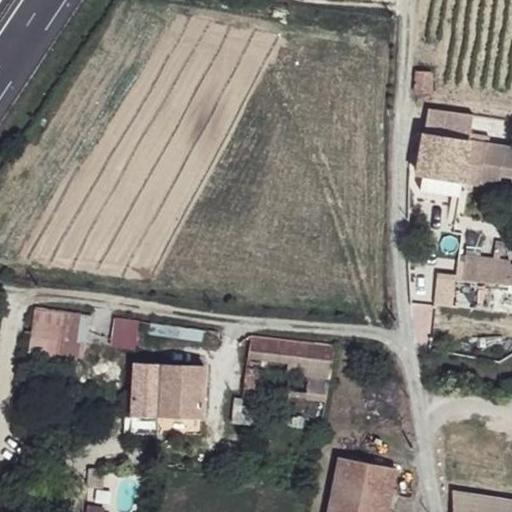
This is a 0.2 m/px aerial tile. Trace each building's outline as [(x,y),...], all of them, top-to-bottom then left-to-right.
[(431,59),(417,57),(416,70),(430,74),(431,59)] [(431,76),(415,75),(416,96),(431,96),(431,76)] [(475,117),(426,110),(422,132),(465,140),(472,139),(472,134),(475,117)] [(465,140),(422,132),(417,174),(459,182),(465,140)] [(472,134),(472,139),(465,140),(459,182),(465,182),(494,184),(496,170),(511,172),(511,145),(490,142),(491,137),(472,134)] [(456,265),(428,263),(427,278),(455,281),(456,265)] [(511,271),(456,265),(455,281),(511,287),(511,271)] [(28,365),(58,366),(58,357),(87,359),(89,314),(31,310),(28,365)] [(335,349),(251,339),(248,354),(331,367),(335,349)] [(201,372),(134,363),(127,423),(154,425),(156,408),(196,415),(201,372)] [(329,384),(248,372),(244,387),(325,401),(329,384)] [(384,511),(393,473),(339,461),(328,511),(384,511)] [(511,511),(511,503),(455,499),(454,511),(511,511)]
